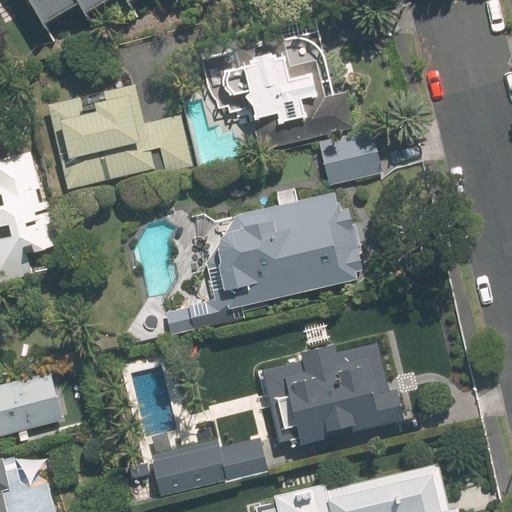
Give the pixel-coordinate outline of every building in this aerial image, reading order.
[(41,0),(53,20),(89,0),(94,9),(110,0),(41,0)] [(264,149),(356,125),(347,90),(330,95),(320,58),(296,64),(288,32),(204,53),(220,114),(253,105),(264,149)] [(51,102),(71,188),(158,167),(154,148),(164,146),(169,170),(195,164),(183,113),(147,121),(138,82),(51,102)] [(376,129),(323,140),(333,183),(385,171),(376,129)] [(57,245),(33,150),(0,158),(0,188),(0,189),(0,278),(36,270),(31,251),(57,245)] [(237,306),(362,278),(360,271),(368,269),(354,205),(346,207),(341,189),(241,212),(211,260),(220,297),(168,309),(173,330),(239,315),(237,306)] [(309,357),(268,367),(286,446),(409,416),(402,387),(394,389),(382,340),(343,349),(341,340),(307,348),(309,357)] [(0,435),(66,419),(54,369),(0,382),(0,435)] [(222,437),(155,453),(165,494),(273,468),(264,433),(223,442),(222,437)] [(8,455),(0,457),(0,511),(53,511),(58,511),(50,481),(33,486),(24,479),(17,454),(8,456),(8,455)] [(453,507),(442,461),(260,504),(262,511),(463,511),(462,505),(453,507)]
